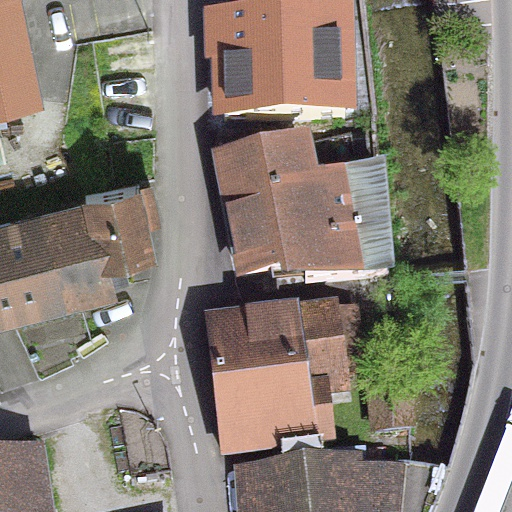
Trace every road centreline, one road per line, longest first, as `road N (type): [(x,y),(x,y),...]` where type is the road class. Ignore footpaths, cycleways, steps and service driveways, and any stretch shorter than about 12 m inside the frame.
road 1 (residential): [(178,0),(184,362)]
road 2 (residential): [(0,419),(125,372),(184,362)]
road 3 (residential): [(184,362),(198,511)]
